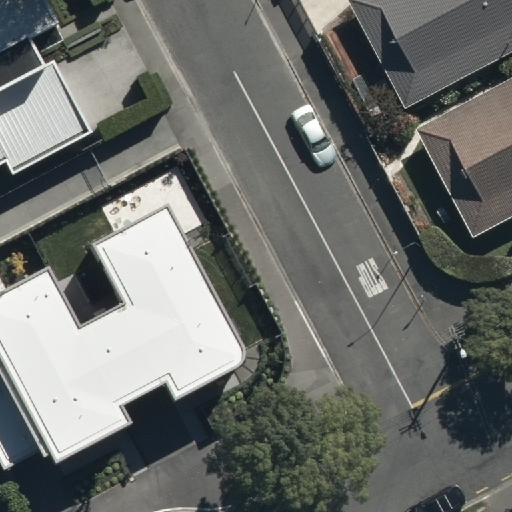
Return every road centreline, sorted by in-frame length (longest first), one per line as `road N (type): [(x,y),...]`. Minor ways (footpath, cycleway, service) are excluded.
road 1 (residential): [(441,453),(198,0)]
road 2 (residential): [(326,511),(441,453)]
